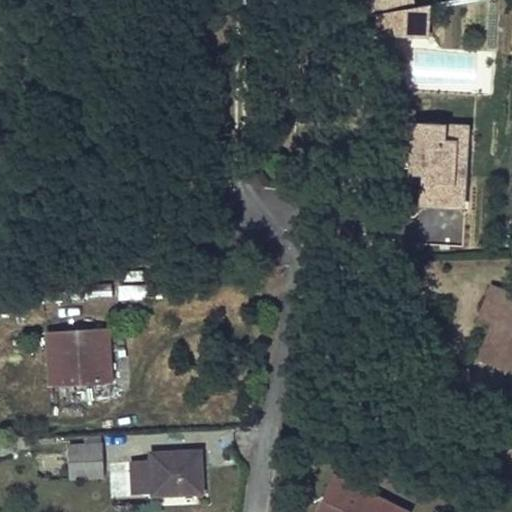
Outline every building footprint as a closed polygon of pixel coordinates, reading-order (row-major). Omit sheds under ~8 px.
[(428,34),(430,1),(414,0),(379,0),(378,31),(428,34)] [(469,138),(446,137),(447,117),(412,115),(409,167),(423,168),(422,199),(465,202),(469,138)] [(490,374),(511,381),(511,302),(505,300),(492,337),(501,342),(490,374)] [(45,329),(48,381),(109,377),(105,325),(45,329)] [(428,434),(459,445),(472,404),(442,393),(428,434)] [(71,478),(104,476),(101,443),(69,445),(71,478)] [(154,491),(205,487),(202,448),(151,452),(151,456),(131,458),(134,489),(154,488),(154,491)] [(314,511),(410,511),(411,509),(335,471),(314,511)] [(471,511),(474,511),(483,488),(468,483),(460,508),(471,511)] [(490,511),(498,492),(483,488),(474,511),(490,511)]
